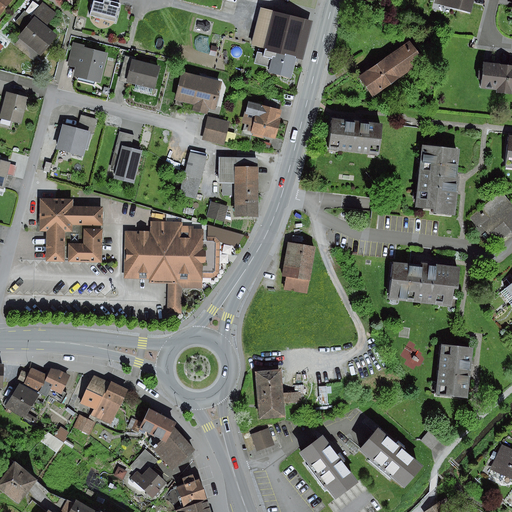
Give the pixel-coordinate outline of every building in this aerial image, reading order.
[(15,0),(0,0),(0,18),(0,19),(15,0)] [(117,3),(106,0),(94,0),(90,15),(117,22),(122,4),(117,3)] [(475,16),(479,0),(437,0),(436,5),(475,16)] [(42,3),(33,14),(47,25),(55,14),(42,3)] [(313,20),(261,8),(252,47),(275,53),(270,73),(292,79),(297,58),(304,59),(313,20)] [(59,37),(25,11),(16,22),(25,29),(18,38),(43,58),(59,37)] [(86,46),(73,42),(67,66),(76,69),(75,76),(101,83),(109,53),(85,47),(86,46)] [(414,46),(363,80),(374,96),(425,62),(414,46)] [(128,82),(133,59),(126,57),(119,82),(127,84),(128,82)] [(133,59),(128,82),(156,89),(162,67),(133,59)] [(511,66),(486,63),(482,88),(498,90),(497,93),(511,95),(511,92),(511,91),(511,66)] [(216,109),(223,81),(182,71),(175,100),(195,105),(193,110),(208,114),(209,108),(216,109)] [(29,98),(8,92),(0,118),(22,124),(29,98)] [(266,134),(276,137),(286,100),(266,95),(264,104),(248,99),(245,111),(249,112),(244,132),(253,134),(252,138),(265,141),(266,134)] [(82,115),(78,128),(91,132),(95,133),(98,120),(82,115)] [(231,122),(208,116),(202,139),(225,145),(231,122)] [(382,126),(332,120),(329,148),(379,154),(382,126)] [(78,128),(64,125),(57,149),(85,157),(91,132),(78,128)] [(123,146),(131,148),(134,136),(120,132),(111,169),(117,170),(123,146)] [(131,148),(123,146),(117,170),(115,179),(135,184),(143,151),(131,148)] [(435,212),(455,214),(461,151),(425,148),(419,206),(435,207),(435,212)] [(209,154),(192,150),(180,195),(196,199),(209,154)] [(235,215),(258,215),(259,158),(219,157),(219,183),(222,183),(222,195),(236,195),(235,215)] [(0,187),(5,189),(7,181),(11,163),(0,159),(0,187)] [(52,163),(47,162),(44,170),(49,172),(52,163)] [(511,203),(504,193),(472,217),(479,227),(483,225),(497,243),(511,231),(511,203)] [(74,199),(40,198),(39,232),(46,233),(46,261),(65,261),(66,232),(73,232),(74,225),(104,225),(104,206),(74,205),(74,199)] [(229,207),(211,203),(208,216),(225,221),(229,207)] [(150,231),(125,230),(124,279),(149,280),(149,284),(168,284),(167,314),(183,314),(183,289),(203,289),(203,277),(214,277),(219,273),(220,243),(218,239),(205,239),(205,228),(195,228),(195,225),(184,225),(184,221),(150,221),(150,231)] [(245,235),(209,225),(208,236),(239,245),(245,235)] [(84,243),(70,243),(70,261),(102,262),(103,229),(85,229),(84,243)] [(315,248),(291,244),(285,279),(310,283),(315,248)] [(417,266),(391,264),(388,298),(453,305),(455,290),(460,290),(463,269),(438,266),(438,269),(417,266)] [(474,349),(444,346),(438,395),(469,399),(474,349)] [(8,365),(0,365),(0,386),(7,387),(8,365)] [(47,386),(52,375),(35,366),(26,382),(43,391),(47,386)] [(73,375),(56,369),(52,375),(47,386),(62,395),(73,375)] [(283,370),(257,372),(261,420),(286,418),(285,404),(284,394),(283,370)] [(98,408),(115,382),(106,378),(98,374),(84,403),(90,406),(98,408)] [(113,423),(132,391),(115,382),(98,408),(95,414),(113,423)] [(42,394),(24,383),(10,407),(27,417),(42,394)] [(300,393),(284,394),(285,404),(301,403),(300,393)] [(177,422),(150,409),(142,427),(168,442),(174,429),(177,422)] [(97,421),(82,414),(76,427),(90,434),(97,421)] [(70,433),(62,428),(55,437),(47,432),(40,442),(57,453),(70,433)] [(406,489),(425,467),(379,428),(360,449),(406,489)] [(173,470),(194,451),(174,429),(168,442),(157,450),(173,470)] [(268,429),(251,435),(257,451),(274,445),(268,429)] [(428,431),(421,441),(433,450),(436,445),(440,441),(428,431)] [(326,437),(305,453),(337,496),(358,480),(326,437)] [(511,448),(505,446),(492,472),(511,480),(511,448)] [(130,468),(136,473),(140,469),(146,474),(153,466),(157,461),(146,451),(130,468)] [(36,489),(43,480),(21,462),(14,470),(2,486),(24,503),(36,489)] [(170,481),(153,466),(146,474),(140,469),(136,473),(134,476),(157,496),(170,481)] [(128,472),(120,467),(115,476),(124,480),(128,472)] [(178,489),(185,508),(207,501),(200,482),(196,484),(193,477),(184,481),(185,486),(178,489)] [(453,511),(445,500),(426,511),(453,511)] [(101,511),(81,501),(80,505),(72,502),(67,509),(70,511),(101,511)] [(211,511),(207,501),(185,508),(177,511),(211,511)]
